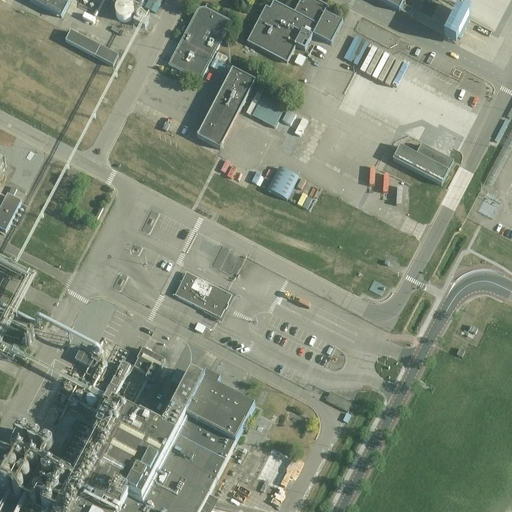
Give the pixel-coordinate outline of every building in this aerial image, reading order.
[(32,0),(63,16),(70,4),(71,0),(32,0)] [(149,0),(145,9),(156,15),(163,0),(149,0)] [(266,8),(247,44),(287,65),(296,47),(304,51),(312,36),(321,41),(331,46),(341,27),(343,24),(325,15),(328,9),(326,8),(320,5),(310,0),(306,0),(302,8),(299,6),(294,15),(278,6),(273,4),(270,10),(266,8)] [(374,0),(400,13),(407,0),(428,0),(433,2),(433,1),(434,0),(374,0)] [(134,17),(135,14),(134,10),(133,8),(132,7),(129,4),(125,3),(123,4),(121,4),(118,6),(116,8),(115,10),(114,13),(115,17),(116,19),(117,21),(120,23),(124,24),(126,24),(128,23),(130,23),(132,21),(133,19),(134,17)] [(168,68),(201,85),(234,23),(201,6),(168,68)] [(445,41),(444,42),(457,48),(458,45),(461,46),(472,25),(469,23),(471,21),(472,18),(460,12),(458,14),(445,41)] [(119,58),(72,33),(66,44),(113,68),(119,58)] [(301,62),(309,65),(312,56),(304,53),(301,62)] [(233,72),(228,81),(197,139),(220,151),(256,84),(233,72)] [(253,118),(275,129),(286,108),(264,96),(253,118)] [(186,138),(195,143),(197,138),(189,133),(186,138)] [(401,149),(400,149),(393,162),(441,187),(453,164),(422,148),(416,158),(400,150),(401,149)] [(248,166),(244,175),(255,179),(258,170),(248,166)] [(276,170),(265,191),(286,203),(298,181),(276,170)] [(22,182),(17,190),(28,196),(32,188),(22,182)] [(0,233),(4,235),(21,203),(13,199),(17,191),(13,189),(0,212),(0,233)] [(315,202),(320,205),(324,194),(319,192),(315,202)] [(490,197),(484,210),(497,216),(503,203),(490,197)] [(180,299),(225,322),(236,300),(191,276),(180,299)] [(380,281),(377,288),(387,291),(389,284),(380,281)] [(203,322),(201,329),(210,332),(212,325),(203,322)] [(468,332),(475,336),(478,331),(471,328),(468,332)] [(88,347),(82,358),(99,366),(104,355),(88,347)] [(457,357),(462,359),(465,353),(460,350),(457,357)] [(166,363),(143,351),(137,362),(138,362),(134,370),(149,377),(146,382),(153,386),(166,363)] [(58,511),(202,511),(209,500),(211,496),(215,488),(218,483),(231,456),(232,456),(251,420),(255,411),(218,391),(222,385),(208,378),(205,384),(193,378),(191,381),(177,374),(171,386),(185,393),(183,396),(184,396),(164,434),(115,408),(118,402),(116,401),(132,369),(124,365),(115,383),(113,388),(112,388),(111,390),(94,422),(70,469),(78,473),(58,511)] [(92,399),(99,406),(107,397),(101,390),(92,399)] [(257,480),(276,490),(292,459),(273,449),(257,480)]
